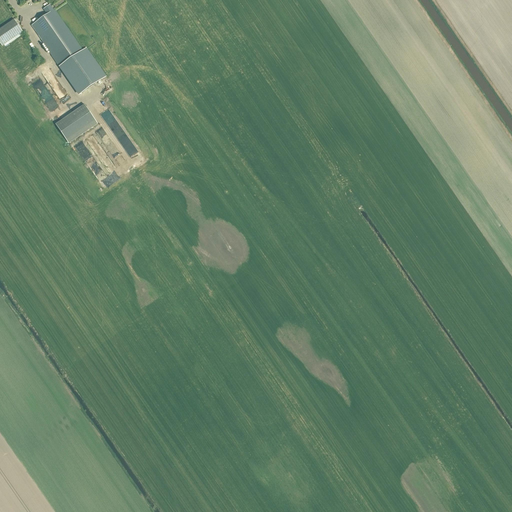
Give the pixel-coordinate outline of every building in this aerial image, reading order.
[(44,10),(48,15),(32,26),(61,67),(82,52),(50,5),(44,10)] [(14,20),(0,29),(0,43),(2,47),(23,32),(14,20)] [(61,68),(80,95),(105,77),(86,50),(82,52),(61,68)] [(60,82),(55,75),(57,74),(54,70),(52,71),(51,70),(43,75),(51,88),(60,82)] [(56,125),(67,142),(96,122),(85,105),(56,125)]
